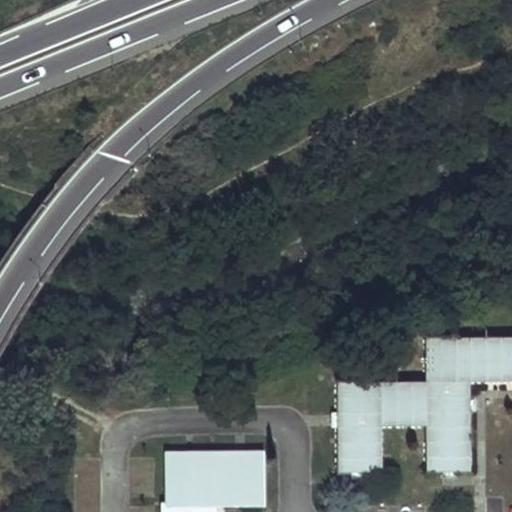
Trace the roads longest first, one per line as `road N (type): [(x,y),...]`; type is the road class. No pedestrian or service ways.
road 1 (trunk): [(0,286),(74,184),(157,103),(320,0)]
road 2 (motorway): [(0,87),(213,0)]
road 3 (trunk): [(133,0),(0,55)]
road 4 (track): [(127,426),(0,373)]
